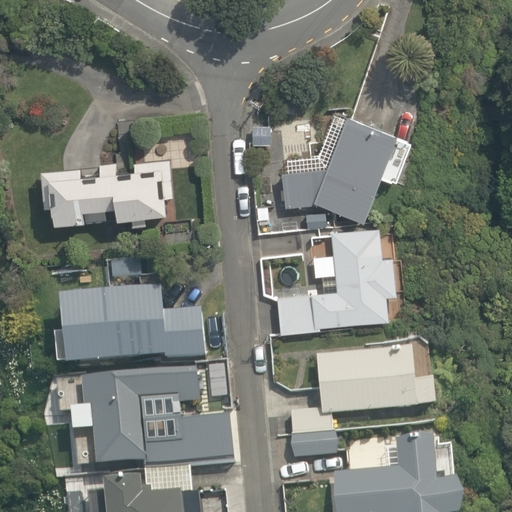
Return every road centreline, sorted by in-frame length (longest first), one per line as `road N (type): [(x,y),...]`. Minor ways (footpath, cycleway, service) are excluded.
road 1 (residential): [(222,59),(262,511)]
road 2 (residential): [(340,0),(308,32),(222,59)]
